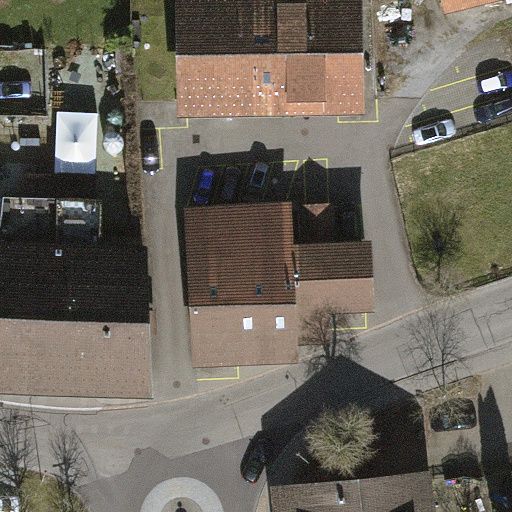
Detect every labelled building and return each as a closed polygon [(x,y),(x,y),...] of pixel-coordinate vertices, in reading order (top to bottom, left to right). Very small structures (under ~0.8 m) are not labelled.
[(166,0),(168,110),(355,107),(353,0),(166,0)] [(432,0),(436,15),(491,0),(432,0)] [(20,192),(0,191),(0,385),(141,390),(146,242),(95,241),(98,116),(52,115),(50,170),(20,169),(20,192)] [(187,357),(284,354),(284,331),(317,330),(316,303),(362,302),(360,233),(324,234),(323,201),(182,205),(187,357)] [(430,511),(426,469),(265,487),(268,511),(430,511)]
